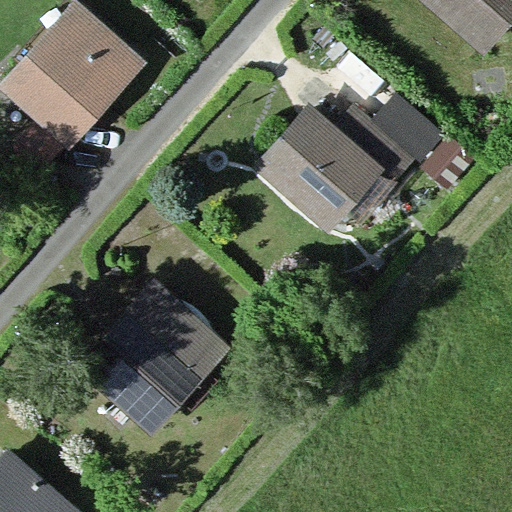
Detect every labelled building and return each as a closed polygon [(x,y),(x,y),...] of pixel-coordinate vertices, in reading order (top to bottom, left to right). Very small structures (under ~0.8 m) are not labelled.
[(139,56),(74,0),(67,0),(2,75),(42,110),(70,134),(139,56)] [(511,21),(511,0),(435,0),(490,47),(511,21)] [(396,98),(371,127),(412,160),(436,131),(396,98)] [(338,134),(307,108),(260,165),(331,224),(374,171),(391,185),(412,160),(371,127),(355,113),(338,134)] [(70,134),(42,110),(17,139),(45,163),(70,134)] [(227,335),(155,268),(127,299),(108,320),(103,325),(78,352),(150,419),(176,392),(181,385),(200,364),(227,335)] [(75,511),(83,504),(5,439),(0,445),(0,511),(75,511)]
